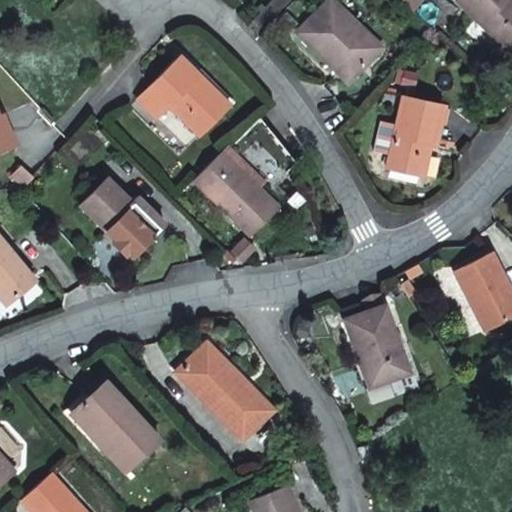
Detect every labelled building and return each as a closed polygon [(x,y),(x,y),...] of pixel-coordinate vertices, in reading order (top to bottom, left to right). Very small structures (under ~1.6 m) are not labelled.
[(379,49),(353,25),(356,23),(331,0),(330,0),(298,33),(349,81),(379,49)] [(402,0),(401,1),(412,12),(423,0),(402,0)] [(458,0),(457,2),(507,50),(511,43),(511,1),(511,0),(458,0)] [(199,84),(202,81),(178,58),(137,100),(157,120),(169,109),(198,137),(225,110),(199,84)] [(228,106),(202,81),(199,84),(225,110),(228,106)] [(428,145),(436,147),(445,106),(402,97),(386,168),(421,175),(428,145)] [(0,135),(5,147),(11,144),(0,119),(0,135)] [(295,162),(251,120),(229,143),(272,184),(295,162)] [(236,158),(225,147),(220,152),(193,179),(251,235),(277,208),(253,184),(248,190),(226,168),(231,163),(236,158)] [(253,184),(231,163),(226,168),(248,190),(253,184)] [(20,186),(30,175),(18,164),(8,174),(20,186)] [(79,206),(106,232),(112,227),(137,251),(163,224),(135,197),(130,202),(106,179),(79,206)] [(112,227),(106,232),(131,257),(137,251),(112,227)] [(0,292),(8,302),(33,280),(0,239),(0,292)] [(244,239),(230,253),(240,263),(254,249),(244,239)] [(469,302),(471,301),(485,330),(511,316),(511,296),(491,254),(453,273),(469,302)] [(359,361),(360,361),(371,388),(408,374),(384,307),(344,322),(359,361)] [(204,345),(175,373),(241,440),(270,413),(259,402),(261,400),(238,376),(236,378),(204,345)] [(105,383),(74,412),(111,452),(129,470),(159,441),(105,383)] [(111,452),(74,412),(68,417),(105,457),(111,452)] [(359,448),(362,462),(372,460),(368,446),(359,448)] [(0,456),(0,486),(15,473),(0,456)] [(86,511),(51,473),(21,501),(31,511),(86,511)] [(297,511),(286,487),(250,502),(253,511),(297,511)]
